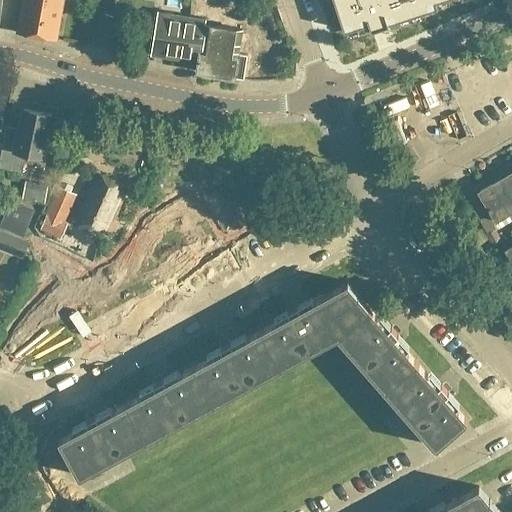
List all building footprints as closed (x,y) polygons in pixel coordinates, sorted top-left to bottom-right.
[(20,0),(20,1),(14,34),(54,41),(60,0),(20,0)] [(332,0),(343,32),(368,24),(370,31),(388,26),(388,24),(437,8),(435,2),(441,0),(332,0)] [(191,36),(186,35),(187,29),(182,28),(184,19),(156,15),(149,56),(186,62),(191,36)] [(186,35),(191,36),(186,62),(195,64),(194,73),(234,80),(234,79),(238,55),(241,32),(204,26),(204,22),(184,19),(182,28),(187,29),(186,35)] [(393,43),(426,38),(424,28),(392,34),(393,43)] [(23,111),(19,130),(6,127),(5,127),(3,148),(0,160),(0,170),(22,175),(26,154),(43,158),(56,161),(62,134),(48,131),(51,117),(23,111)] [(511,170),(499,178),(511,200),(511,170)] [(126,188),(92,173),(70,222),(104,237),(126,188)] [(511,200),(499,178),(478,191),(496,221),(508,214),(511,219),(511,200)] [(25,236),(34,211),(11,202),(2,228),(25,236)] [(0,250),(7,253),(13,238),(0,232),(0,250)] [(511,271),(486,293),(504,314),(511,307),(511,271)] [(261,331),(281,367),(338,336),(348,283),(300,310),(298,306),(288,311),(290,315),(261,331)] [(348,283),(338,336),(385,390),(417,362),(396,337),(399,335),(392,327),(388,329),(348,283)] [(281,367),(261,331),(233,346),(231,343),(221,348),(222,351),(194,367),(214,405),(281,367)] [(417,362),(385,390),(435,448),(468,420),(446,395),(449,393),(441,384),(439,386),(417,362)] [(127,404),(147,442),(214,405),(194,367),(165,383),(163,380),(153,386),(155,389),(127,404)] [(147,442),(127,404),(98,420),(96,417),(86,423),(88,426),(58,442),(79,479),(147,442)] [(501,511),(480,487),(450,504),(454,511),(501,511)] [(254,503),(257,511),(284,511),(277,494),(254,503)]
